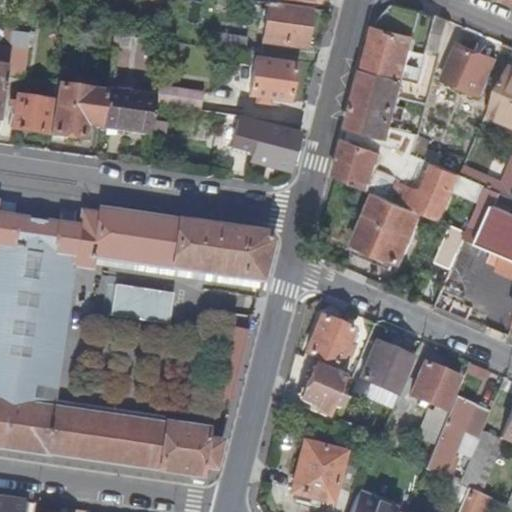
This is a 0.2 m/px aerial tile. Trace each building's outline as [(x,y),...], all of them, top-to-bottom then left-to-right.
[(310,9),(269,4),(263,43),(304,49),(310,9)] [(420,85),(431,48),(439,15),(394,4),(377,32),(367,72),(420,85)] [(439,15),(431,48),(441,52),(449,19),(439,15)] [(12,48),(29,52),(31,37),(14,34),(12,48)] [(218,36),(217,51),(245,55),(247,40),(218,36)] [(497,61),(459,45),(444,81),(482,98),(497,61)] [(29,52),(12,48),(8,76),(7,79),(25,83),(29,52)] [(296,67),(256,60),(251,98),(258,99),(258,103),(270,105),(271,101),(290,104),(296,67)] [(511,67),(491,116),(511,124),(511,67)] [(367,72),(339,179),(378,195),(425,214),(454,227),(469,233),(487,188),(482,186),(462,177),(436,166),(414,157),(402,152),(389,146),(403,90),(418,94),(420,85),(367,72)] [(107,93),(57,86),(57,88),(50,137),(81,141),(83,125),(102,128),(107,93)] [(50,137),(57,88),(46,87),(44,102),(18,99),(18,103),(12,103),(12,109),(17,109),(14,131),(50,137)] [(155,106),(201,112),(204,94),(157,87),(156,98),(155,106)] [(107,93),(102,128),(151,135),(155,106),(156,98),(107,91),(107,93)] [(251,121),(240,119),(235,148),(248,149),(251,121)] [(302,126),(264,121),(263,127),(300,135),(302,126)] [(252,163),(290,172),(300,135),(263,127),(262,127),(252,163)] [(437,132),(426,127),(420,140),(431,146),(437,132)] [(408,128),(402,152),(414,157),(417,146),(420,132),(408,128)] [(417,146),(414,157),(436,166),(440,154),(417,146)] [(511,166),(501,193),(504,194),(511,197),(511,166)] [(504,194),(501,193),(487,188),(469,233),(467,239),(510,257),(505,268),(511,271),(511,213),(498,208),(504,194)] [(425,214),(378,195),(357,246),(403,265),(425,214)] [(0,448),(200,477),(201,467),(212,469),(219,441),(204,439),(204,430),(163,423),(163,425),(50,409),(69,268),(91,271),(92,258),(261,282),(272,242),(265,235),(99,210),(98,217),(81,215),(78,229),(0,217),(0,448)] [(439,263),(454,270),(467,239),(469,233),(454,227),(439,263)] [(105,314),(165,323),(170,291),(110,281),(105,314)] [(352,330),(320,317),(305,354),(337,367),(343,354),(348,357),(353,344),(348,342),(352,330)] [(231,398),(248,331),(234,327),(216,394),(231,398)] [(396,395),(414,353),(399,347),(397,352),(374,342),(359,380),(396,395)] [(445,411),(459,378),(424,363),(410,397),(445,411)] [(470,363),(467,371),(486,379),(489,371),(470,363)] [(337,411),(342,400),(333,396),(339,379),(312,367),(298,402),(314,409),(312,414),(324,419),(328,407),(337,411)] [(476,405),(456,395),(433,447),(454,456),(476,405)] [(511,414),(502,439),(511,443),(511,414)] [(493,436),(481,430),(465,468),(476,473),(493,436)] [(342,452),(301,443),(289,493),(308,498),(306,505),(315,507),(316,499),(331,503),(342,452)] [(436,471),(443,455),(434,451),(428,467),(436,471)] [(465,468),(458,484),(466,488),(470,489),(476,473),(465,468)] [(458,484),(448,480),(445,487),(463,495),(466,488),(458,484)] [(396,511),(398,509),(360,492),(350,511),(396,511)] [(18,511),(20,502),(0,499),(0,511),(18,511)] [(24,511),(26,503),(20,502),(18,511),(24,511)]
